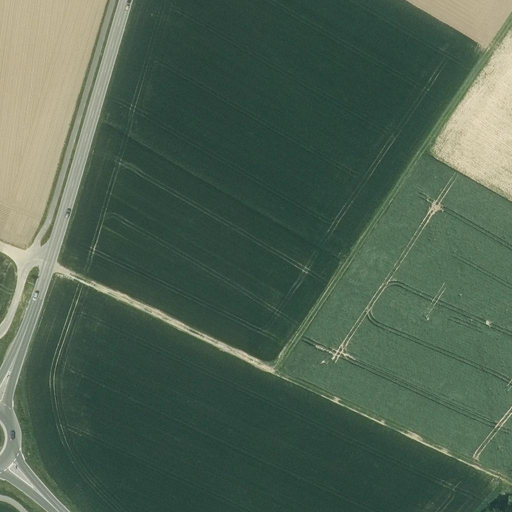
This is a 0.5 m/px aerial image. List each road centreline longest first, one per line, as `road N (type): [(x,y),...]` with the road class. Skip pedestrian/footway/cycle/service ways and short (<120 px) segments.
road 1 (track): [(26,257),(511,485)]
road 2 (track): [(511,31),(281,376)]
road 3 (tertiary): [(0,391),(65,208),(123,0)]
